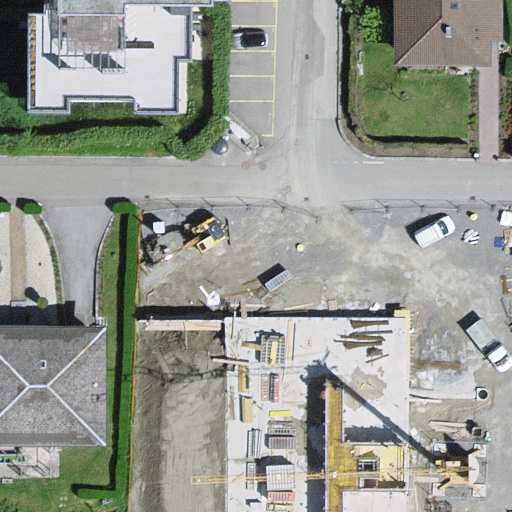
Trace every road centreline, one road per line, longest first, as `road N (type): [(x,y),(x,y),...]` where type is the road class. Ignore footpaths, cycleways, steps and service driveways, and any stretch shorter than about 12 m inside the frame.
road 1 (residential): [(317,183),(0,180)]
road 2 (residential): [(511,183),(317,183)]
road 3 (residential): [(317,183),(321,0)]
